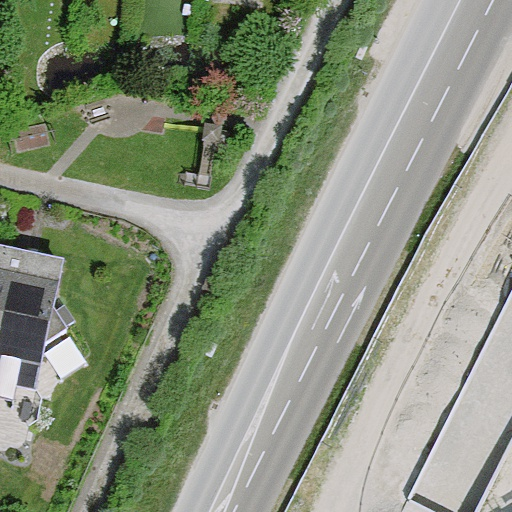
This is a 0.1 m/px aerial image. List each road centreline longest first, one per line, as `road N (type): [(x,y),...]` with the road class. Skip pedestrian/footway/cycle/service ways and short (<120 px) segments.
road 1 (residential): [(336,0),(81,511)]
road 2 (secondary): [(214,511),(462,0)]
road 3 (residential): [(511,152),(334,511)]
